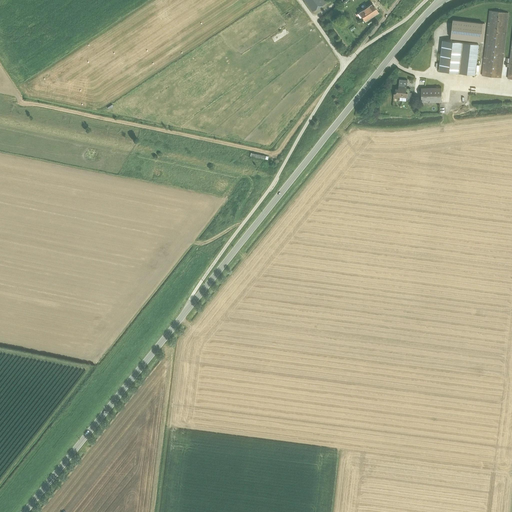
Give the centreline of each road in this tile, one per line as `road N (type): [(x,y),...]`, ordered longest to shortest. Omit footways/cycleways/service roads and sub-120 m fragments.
road 1 (secondary): [(184,310),(435,3)]
road 2 (unclassified): [(184,310),(346,63)]
road 3 (secondary): [(24,511),(184,310)]
